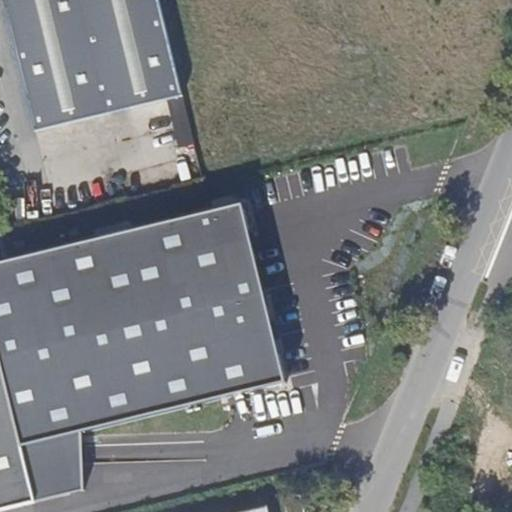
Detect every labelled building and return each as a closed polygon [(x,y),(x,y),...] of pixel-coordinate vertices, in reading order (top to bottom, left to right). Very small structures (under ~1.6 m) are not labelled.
[(168,100),(185,96),(161,0),(1,0),(34,132),(168,100)] [(185,96),(168,100),(182,157),(199,153),(189,115),(185,96)] [(245,207),(0,265),(0,360),(34,503),(83,491),(83,433),(287,385),(245,207)] [(0,360),(0,510),(34,503),(0,360)] [(305,511),(302,496),(284,500),(286,511),(305,511)]
